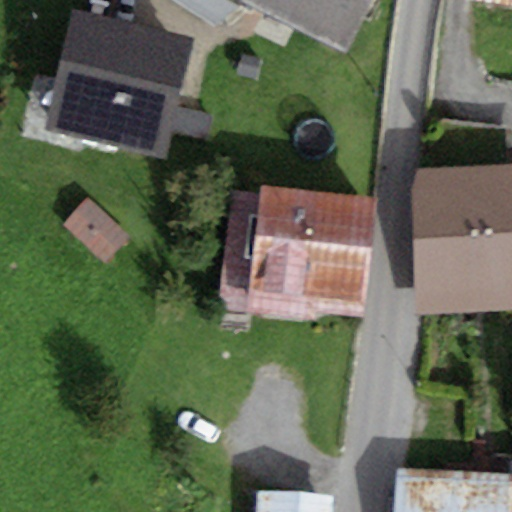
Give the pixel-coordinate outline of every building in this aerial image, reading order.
[(231,0),(361,66),(394,0),(231,0)] [(511,0),(478,0),(477,9),(511,15),(511,0)] [(199,45),(78,22),(55,141),(176,164),(199,45)] [(459,179),(502,176),(500,140),(457,142),(459,179)] [(511,179),(429,182),(433,314),(511,312),(511,179)] [(384,212),(273,198),(264,268),(241,265),(236,312),(370,328),(384,212)] [(72,235),(114,268),(134,242),(93,209),(72,235)] [(511,511),(511,490),(408,483),(406,511),(511,511)] [(339,511),(340,505),(269,500),(268,511),(339,511)]
